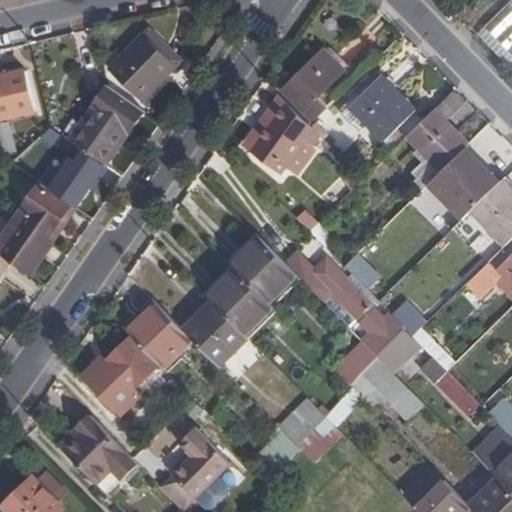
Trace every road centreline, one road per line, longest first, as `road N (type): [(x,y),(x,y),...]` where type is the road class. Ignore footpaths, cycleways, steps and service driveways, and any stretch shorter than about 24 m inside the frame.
road 1 (residential): [(0,410),(280,0)]
road 2 (residential): [(401,0),(511,112)]
